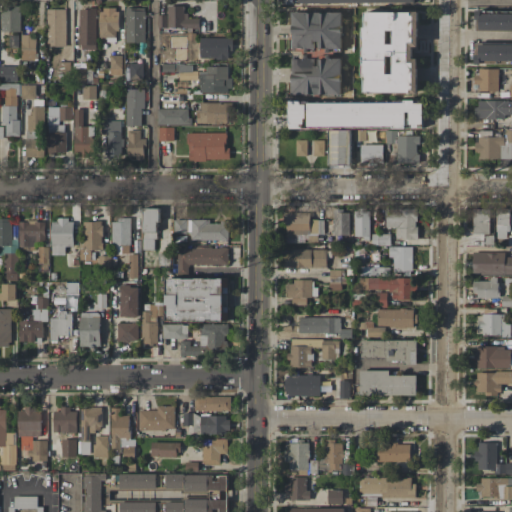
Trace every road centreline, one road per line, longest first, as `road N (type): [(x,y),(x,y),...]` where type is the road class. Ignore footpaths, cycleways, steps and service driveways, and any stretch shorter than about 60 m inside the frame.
road 1 (tertiary): [(259,0),(253,511)]
road 2 (residential): [(449,0),(445,511)]
road 3 (residential): [(511,187),(0,187)]
road 4 (residential): [(511,417),(254,419)]
road 5 (residential): [(254,379),(0,379)]
